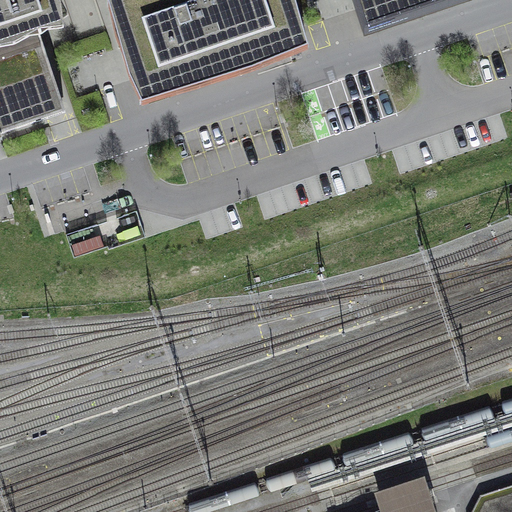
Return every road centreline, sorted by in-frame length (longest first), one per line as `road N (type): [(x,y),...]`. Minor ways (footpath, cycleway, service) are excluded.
road 1 (residential): [(120,137),(138,192),(183,203),(441,116)]
road 2 (residential): [(120,137),(416,39)]
road 3 (residential): [(0,178),(120,137)]
